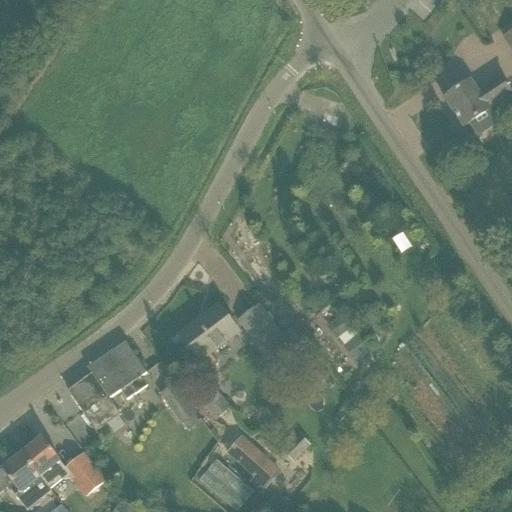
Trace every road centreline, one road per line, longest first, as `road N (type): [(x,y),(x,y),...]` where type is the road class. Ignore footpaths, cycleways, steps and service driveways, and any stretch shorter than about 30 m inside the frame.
road 1 (unclassified): [(0,416),(149,309),(324,21)]
road 2 (unclassified): [(511,302),(324,21)]
